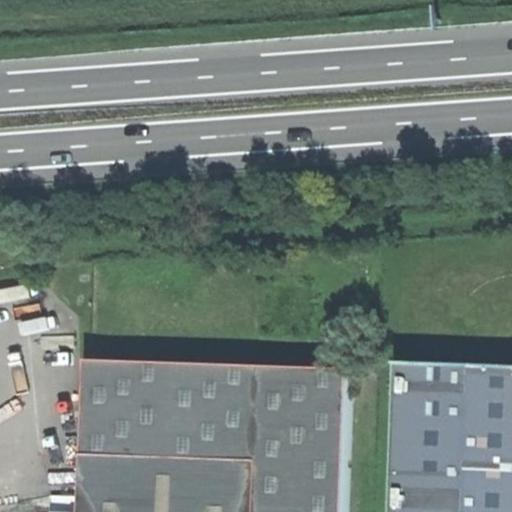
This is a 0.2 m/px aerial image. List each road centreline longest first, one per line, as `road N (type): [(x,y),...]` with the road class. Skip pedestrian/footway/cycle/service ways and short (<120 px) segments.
road 1 (motorway): [(0,152),(511,116)]
road 2 (motorway): [(511,56),(0,92)]
